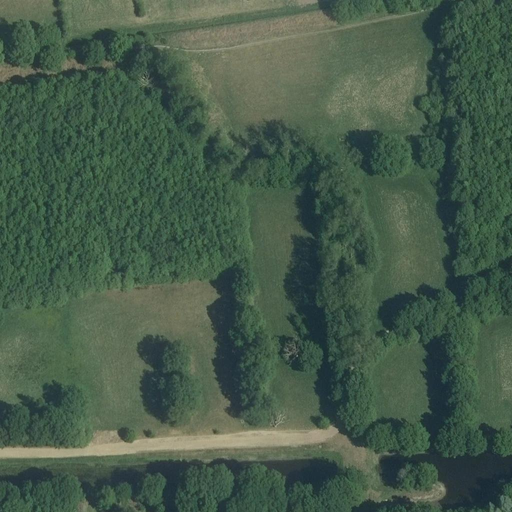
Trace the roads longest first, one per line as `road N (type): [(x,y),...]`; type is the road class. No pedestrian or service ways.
road 1 (track): [(349,356),(334,164),(245,162),(215,145),(147,44),(420,0)]
road 2 (track): [(511,301),(349,356),(354,435),(0,451)]
road 3 (track): [(354,435),(360,487),(350,501),(274,504)]
